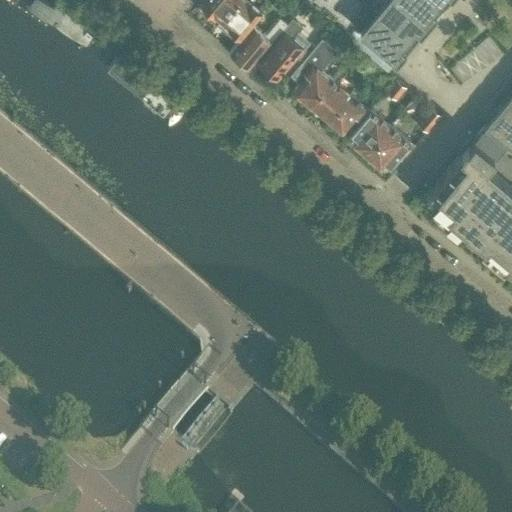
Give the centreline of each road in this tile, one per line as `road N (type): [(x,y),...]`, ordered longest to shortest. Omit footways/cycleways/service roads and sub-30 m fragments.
road 1 (unclassified): [(0,141),(227,336),(101,494)]
road 2 (residential): [(381,212),(153,21)]
road 3 (residential): [(511,322),(381,212)]
road 4 (residential): [(464,113),(418,62),(468,0)]
road 5 (residential): [(101,494),(0,408)]
road 6 (residential): [(381,212),(464,113)]
